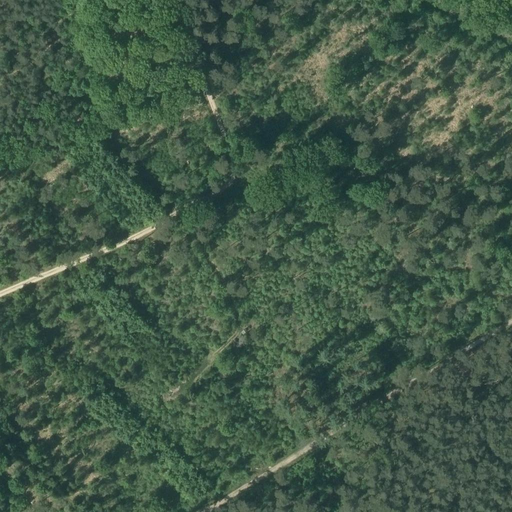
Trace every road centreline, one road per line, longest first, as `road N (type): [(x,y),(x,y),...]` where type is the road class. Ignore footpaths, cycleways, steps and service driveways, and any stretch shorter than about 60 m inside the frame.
road 1 (track): [(201,199),(225,184),(232,162),(173,0)]
road 2 (track): [(0,294),(201,199)]
road 3 (track): [(201,199),(208,236),(202,251),(244,320),(246,338),(215,359)]
